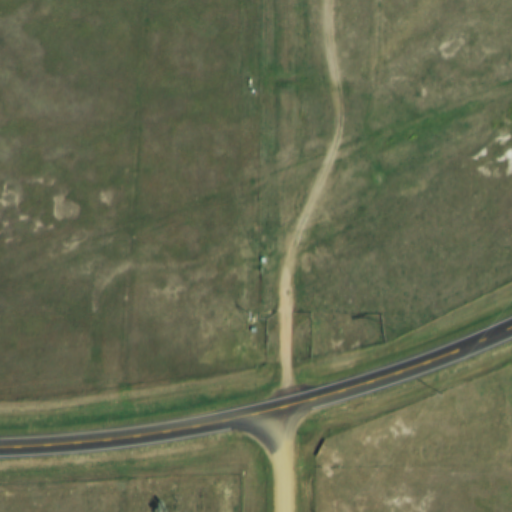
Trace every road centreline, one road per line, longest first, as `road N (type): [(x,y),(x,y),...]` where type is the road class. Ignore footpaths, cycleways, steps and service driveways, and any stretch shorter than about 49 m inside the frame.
road 1 (tertiary): [(0,451),(101,445),(254,420),(375,384),(511,329)]
road 2 (track): [(284,411),(287,274),(338,140),(496,0)]
road 3 (track): [(327,0),(338,140)]
